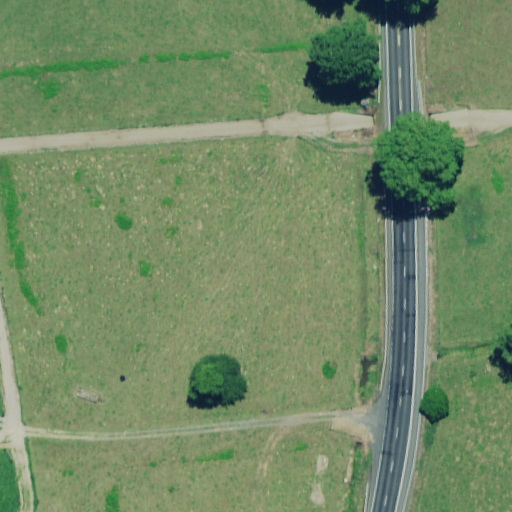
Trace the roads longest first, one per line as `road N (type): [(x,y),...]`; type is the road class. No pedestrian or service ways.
road 1 (trunk): [(384,511),(401,340),(397,0)]
road 2 (track): [(399,116),(0,147)]
road 3 (track): [(395,422),(331,416),(151,434),(0,434)]
